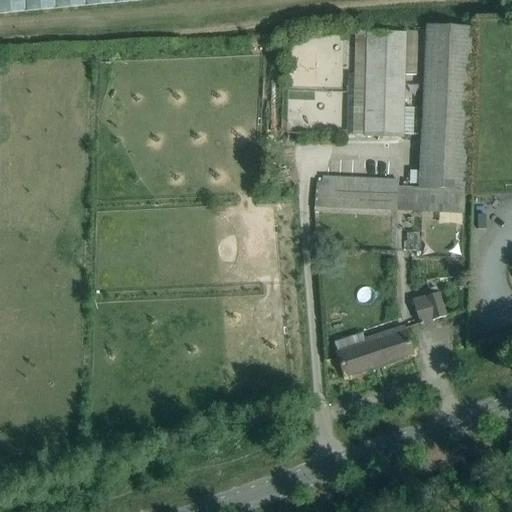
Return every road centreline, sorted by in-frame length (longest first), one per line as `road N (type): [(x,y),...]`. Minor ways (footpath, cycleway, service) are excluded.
road 1 (unknown): [(332,472),(303,185),(312,162),(368,153)]
road 2 (tertiary): [(511,409),(220,511)]
